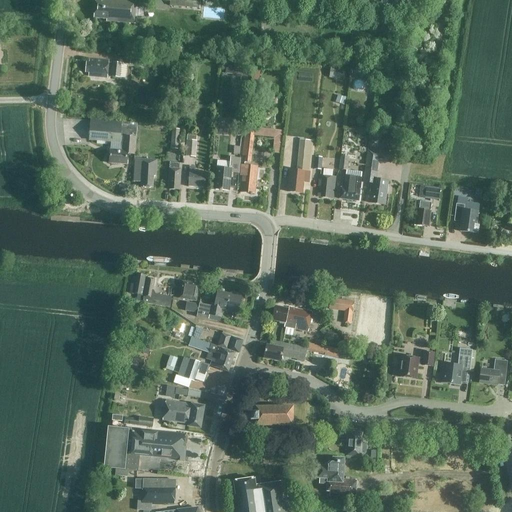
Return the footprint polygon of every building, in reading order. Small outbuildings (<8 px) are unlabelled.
[(136,1),(129,0),(95,0),(94,18),(107,19),(106,21),(134,24),(135,16),(142,16),(143,16),(144,9),(143,8),(135,7),(136,1)] [(169,0),(169,6),(200,9),(200,0),(169,0)] [(125,35),(136,36),(137,27),(126,26),(125,35)] [(143,56),(130,55),(130,65),(142,66),(143,56)] [(88,77),(107,78),(109,61),(89,59),(89,63),(86,63),(85,73),(89,73),(88,77)] [(233,74),(233,69),(234,63),(227,62),(225,73),(233,74)] [(112,77),(119,78),(120,64),(113,63),(112,77)] [(253,65),(251,86),(258,87),(261,66),(253,65)] [(342,69),(331,67),(329,78),(340,79),(342,69)] [(241,81),(244,81),(246,70),(233,69),(233,74),(232,76),(238,77),(238,78),(241,79),(241,81)] [(346,98),(337,95),(335,102),(344,105),(346,98)] [(124,136),(136,137),(137,124),(91,120),(90,140),(120,142),(121,137),(124,137),(124,136)] [(283,131),(255,128),(254,136),(274,138),(273,153),(281,154),(283,131)] [(170,148),(178,149),(180,129),(172,129),(170,148)] [(244,162),(250,163),(254,130),(245,129),(242,156),(245,157),(244,162)] [(197,136),(187,135),(185,156),(196,157),(197,141),(196,141),(197,136)] [(135,154),(136,137),(124,136),(124,137),(123,151),(110,150),(109,163),(127,165),(128,153),(135,154)] [(308,183),(313,141),(300,139),(297,171),(290,170),(288,192),(302,193),(303,182),(308,183)] [(389,153),(367,150),(363,180),(372,182),(369,202),(385,205),(388,181),(376,179),(378,161),(388,162),(389,153)] [(339,169),(347,170),(349,157),(340,156),(339,169)] [(238,173),(240,158),(230,157),(230,162),(217,160),(214,190),(229,191),(231,173),(238,173)] [(322,157),(315,157),(314,169),(321,170),(322,157)] [(154,176),(156,177),(157,160),(135,159),(133,182),(142,182),(141,188),(153,188),(154,176)] [(181,164),(169,163),(168,189),(179,190),(181,169),(181,170),(181,164)] [(255,194),(258,167),(241,165),(240,175),(242,176),(241,192),(255,194)] [(195,167),(190,167),(188,187),(204,188),(205,172),(194,171),(195,167)] [(330,197),(334,198),(336,177),(319,175),(318,193),(321,193),(321,197),(330,198),(330,197)] [(340,199),(359,201),(360,190),(361,178),(345,176),(344,188),(341,188),(340,199)] [(440,188),(426,186),(425,198),(439,200),(440,188)] [(432,203),(420,202),(419,209),(417,209),(415,226),(428,227),(432,203)] [(459,231),(478,234),(479,225),(476,225),(478,212),(464,211),(464,205),(456,204),(454,217),(461,217),(459,231)] [(145,276),(137,274),(137,277),(133,277),(130,293),(137,294),(136,301),(142,302),(147,279),(145,279),(145,276)] [(144,298),(144,305),(170,309),(172,297),(153,294),(154,290),(153,290),(154,287),(153,287),(154,279),(147,278),(144,298)] [(179,298),(196,301),(197,296),(199,285),(182,282),(180,293),(179,298)] [(231,295),(218,292),(215,304),(212,303),(211,306),(199,303),(199,304),(197,317),(209,319),(209,315),(221,317),(223,309),(238,312),(242,295),(231,293),(231,295)] [(328,309),(353,312),(354,302),(330,298),(328,309)] [(185,311),(197,313),(199,304),(187,302),(185,311)] [(288,309),(275,307),(272,319),(273,321),(285,323),(284,327),(308,332),(312,313),(289,308),(288,309)] [(187,341),(189,326),(179,324),(178,330),(171,329),(169,338),(187,341)] [(243,340),(222,333),(218,346),(239,353),(243,340)] [(146,335),(142,351),(153,353),(157,338),(146,335)] [(345,336),(344,345),(352,346),(353,337),(345,336)] [(208,352),(211,344),(191,337),(189,345),(208,352)] [(121,348),(125,354),(135,347),(132,342),(121,348)] [(297,360),(304,361),(307,349),(274,342),(273,347),(267,346),(264,358),(280,362),(282,354),(298,358),(297,360)] [(228,372),(235,353),(211,345),(208,353),(214,355),(210,366),(228,372)] [(342,350),(326,347),(325,355),(325,356),(340,359),(342,350)] [(469,372),(471,357),(472,350),(460,349),(458,365),(444,364),(443,373),(442,373),(440,382),(460,385),(462,371),(469,372)] [(433,353),(424,352),(424,359),(401,356),(401,359),(399,360),(398,364),(400,366),(399,377),(416,379),(418,365),(423,365),(423,366),(432,367),(433,353)] [(178,358),(170,356),(167,365),(175,368),(178,358)] [(200,362),(190,359),(184,378),(194,381),(200,362)] [(498,376),(505,376),(507,362),(495,360),(494,371),(481,369),(479,383),(497,385),(498,376)] [(366,378),(377,379),(378,371),(367,370),(366,378)] [(208,375),(202,381),(206,385),(212,380),(208,375)] [(175,394),(188,396),(189,390),(176,388),(175,394)] [(191,404),(166,400),(163,420),(188,424),(188,426),(201,428),(204,406),(191,404)] [(256,426),(292,426),(293,408),(256,408),(256,413),(251,413),(250,421),(256,421),(256,426)] [(124,424),(153,427),(154,418),(139,417),(139,419),(125,417),(124,424)] [(129,429),(108,427),(104,468),(138,471),(140,454),(178,458),(177,461),(185,461),(186,447),(182,447),(182,444),(184,444),(185,435),(129,430),(129,429)] [(347,456),(361,457),(362,433),(348,432),(347,456)] [(346,478),(346,479),(343,479),(344,459),(333,458),(333,463),(328,463),(328,467),(318,467),(318,479),(319,479),(319,484),(327,485),(327,492),(330,492),(329,496),(355,498),(356,480),(349,480),(349,478),(346,478)] [(128,470),(115,469),(115,475),(118,476),(117,482),(127,483),(128,470)] [(168,492),(175,492),(175,482),(174,480),(143,479),(136,479),(135,488),(142,489),(142,494),(168,494),(168,492)] [(290,511),(286,481),(255,486),(254,479),(234,481),(236,495),(232,496),(233,508),(232,508),(232,511),(290,511)] [(175,504),(175,492),(168,492),(168,494),(142,494),(142,501),(137,501),(137,510),(143,510),(149,510),(151,510),(152,503),(154,503),(154,504),(161,504),(162,503),(175,504)]
